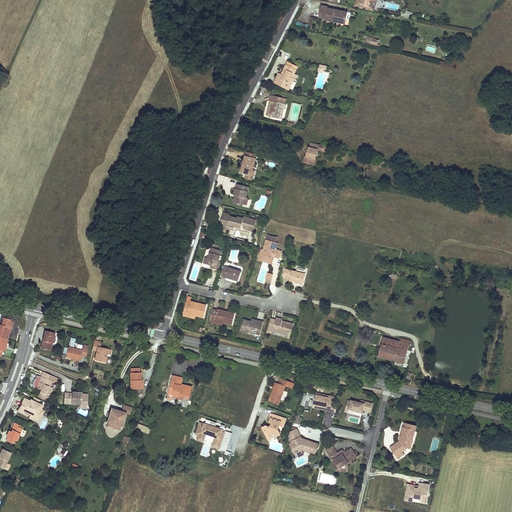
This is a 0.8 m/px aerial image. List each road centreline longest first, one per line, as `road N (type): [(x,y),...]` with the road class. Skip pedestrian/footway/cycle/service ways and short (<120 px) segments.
road 1 (residential): [(295,0),(215,161),(176,284)]
road 2 (secondary): [(387,385),(160,334)]
road 3 (secondary): [(160,334),(34,306)]
road 4 (secondary): [(387,385),(511,413)]
